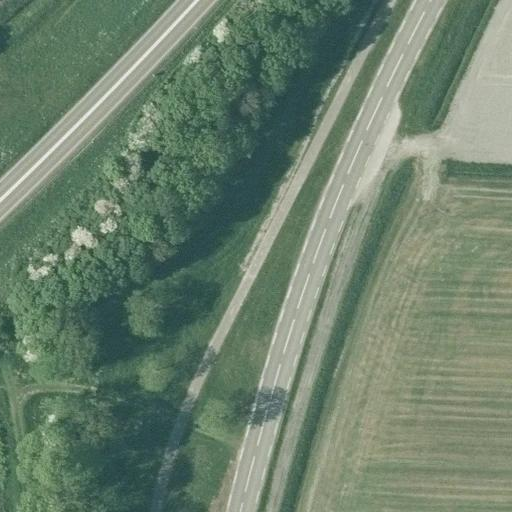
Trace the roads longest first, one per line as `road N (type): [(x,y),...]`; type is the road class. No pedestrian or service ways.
road 1 (secondary): [(239,511),(297,301),(428,0)]
road 2 (trunk): [(0,194),(200,0)]
